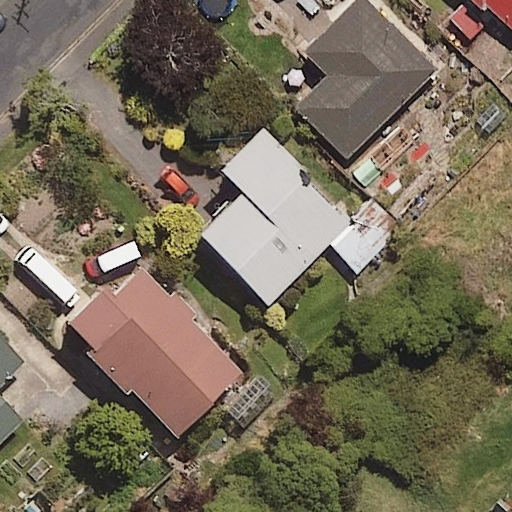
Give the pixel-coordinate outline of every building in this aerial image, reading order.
[(437,65),(372,0),(350,0),(304,47),(327,71),(294,104),(346,156),(437,65)] [(511,0),(484,0),(511,27),(511,0)] [(328,245),(348,223),(254,131),(212,174),(234,196),(193,238),(264,309),(328,245)] [(348,223),(328,245),(356,272),(394,234),(366,206),(348,223)] [(160,288),(155,293),(129,265),(60,330),(167,442),(235,377),(186,325),(191,321),(160,288)] [(0,380),(17,364),(0,347),(0,440),(17,423),(0,405),(0,380)] [(246,432),(279,396),(255,373),(222,409),(246,432)]
